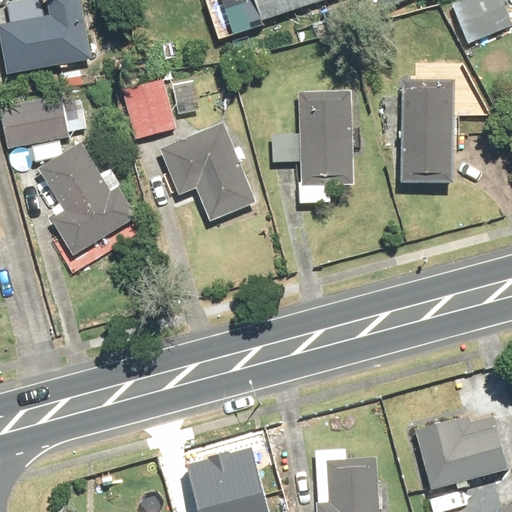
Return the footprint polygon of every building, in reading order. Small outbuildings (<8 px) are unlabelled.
[(0,28),(0,50),(6,77),(90,63),(84,30),(79,32),(79,0),(49,0),(49,18),(31,19),(31,3),(10,13),(10,25),(0,28)] [(205,0),(224,54),(266,39),(261,23),(325,0),(205,0)] [(511,27),(511,26),(501,0),(483,0),(452,12),(465,46),(511,27)] [(163,80),(123,90),(136,142),(177,131),(163,80)] [(193,81),(171,87),(179,117),(200,111),(193,81)] [(456,84),(403,83),(401,187),(453,188),(456,84)] [(297,92),(299,135),(270,136),(271,165),(299,164),(300,205),(330,204),(329,190),(353,189),(351,90),(297,92)] [(71,140),(70,134),(89,131),(83,101),(64,105),(63,99),(0,111),(0,130),(4,152),(71,140)] [(222,125),(158,152),(178,199),(196,192),(210,225),(256,205),(222,125)] [(51,222),(71,257),(64,261),(73,276),(126,245),(118,230),(136,219),(121,194),(125,192),(111,168),(99,176),(80,143),(35,170),(57,207),(50,210),(56,219),(51,222)] [(509,470),(492,407),(414,427),(430,491),(509,470)] [(189,463),(201,511),(266,511),(251,448),(189,463)] [(346,448),(314,449),(316,511),(378,511),(376,458),(346,459),(346,448)] [(511,511),(511,503),(498,508),(499,511),(511,511)]
